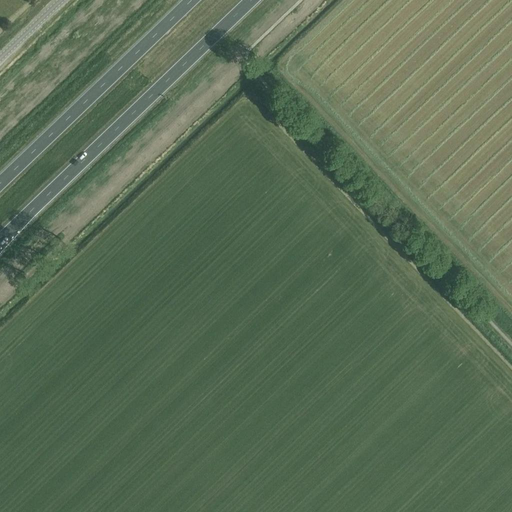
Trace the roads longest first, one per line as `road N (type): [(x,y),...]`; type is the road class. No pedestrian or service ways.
road 1 (trunk): [(0,244),(252,0)]
road 2 (trunk): [(191,0),(0,182)]
